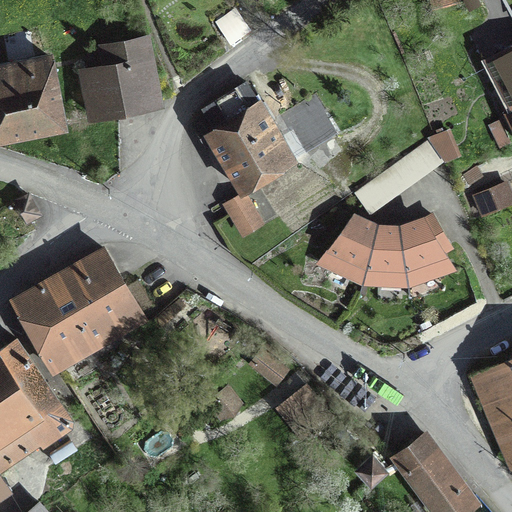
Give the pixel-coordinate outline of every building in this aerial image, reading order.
[(214,26),(228,48),(250,34),(235,11),(214,26)] [(83,69),(92,115),(137,107),(135,99),(157,95),(145,36),(103,45),(107,64),(83,69)] [(511,47),(488,60),(509,100),(502,104),(511,122),(511,47)] [(0,132),(60,121),(47,54),(0,63),(0,132)] [(212,139),(242,189),(291,159),(246,81),(204,106),(208,114),(193,123),(205,143),(212,139)] [(292,129),(305,150),(336,132),(314,94),(280,115),(290,130),(292,129)] [(355,191),(367,208),(405,181),(393,164),(355,191)] [(492,188),(476,195),(483,211),(499,205),(492,188)] [(0,209),(0,238),(4,246),(36,227),(31,218),(38,214),(38,211),(29,195),(26,194),(15,201),(23,214),(14,220),(6,206),(0,209)] [(259,221),(248,202),(232,211),(243,230),(259,221)] [(422,219),(441,251),(450,246),(432,214),(422,219)] [(376,227),(354,217),(322,261),(363,279),(376,227)] [(450,267),(441,251),(422,219),(400,228),(407,282),(450,267)] [(376,227),(363,279),(407,282),(400,228),(376,227)] [(125,327),(142,311),(104,248),(15,299),(53,368),(125,327)] [(0,349),(0,465),(38,437),(42,443),(70,425),(71,418),(16,338),(0,349)] [(251,362),(276,381),(286,368),(261,349),(251,362)] [(511,358),(475,375),(511,455),(511,358)] [(223,415),(239,403),(227,387),(210,399),(223,415)] [(304,435),(328,416),(306,387),(282,406),(304,435)] [(395,454),(438,511),(460,511),(475,501),(424,433),(395,454)] [(357,465),(371,480),(386,466),(372,451),(357,465)] [(27,511),(48,511),(39,502),(27,511)]
